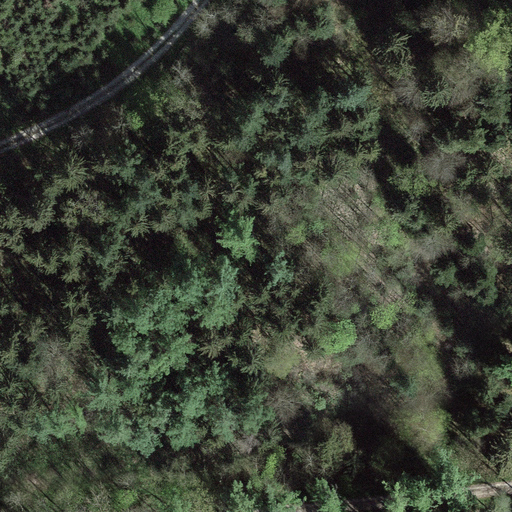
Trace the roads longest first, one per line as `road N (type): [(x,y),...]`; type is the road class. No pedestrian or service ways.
road 1 (track): [(251,511),(511,490)]
road 2 (track): [(205,0),(167,51),(0,144)]
